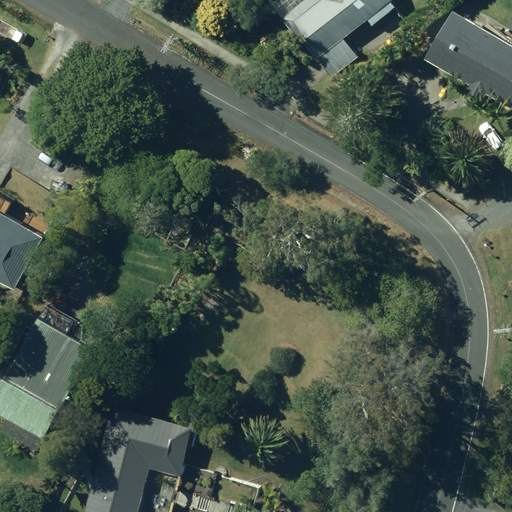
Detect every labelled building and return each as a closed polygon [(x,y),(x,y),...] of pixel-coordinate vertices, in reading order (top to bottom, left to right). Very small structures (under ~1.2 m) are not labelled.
[(279,0),(278,1),(322,58),(398,0),(279,0)] [(493,90),(511,100),(511,36),(464,8),(436,55),(478,80),(474,86),(490,95),(493,90)] [(0,273),(22,287),(55,233),(0,201),(0,273)] [(0,397),(0,406),(50,436),(105,346),(51,314),(0,397)] [(89,511),(147,511),(143,511),(156,467),(187,475),(201,424),(118,403),(89,511)]
